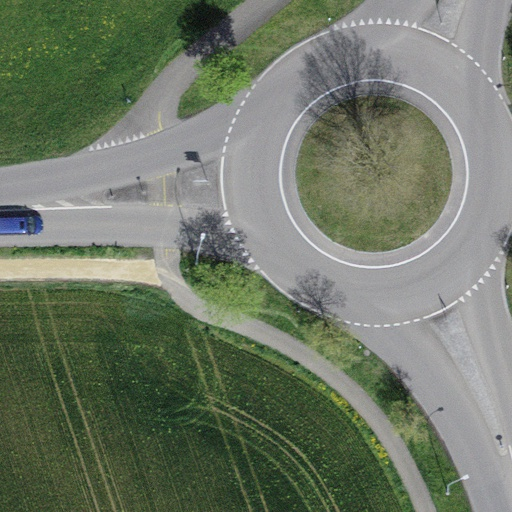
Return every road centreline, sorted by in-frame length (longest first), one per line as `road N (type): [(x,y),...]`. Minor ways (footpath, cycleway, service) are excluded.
road 1 (tertiary): [(424,286),(476,240),(495,174),(475,108),(422,64)]
road 2 (unclassified): [(0,204),(252,184)]
road 3 (tertiary): [(422,64),(352,56),(318,67),(268,115),(252,184)]
road 4 (tertiary): [(252,184),(274,246),(297,270),(358,296),(424,286)]
road 5 (tertiary): [(424,286),(511,477)]
